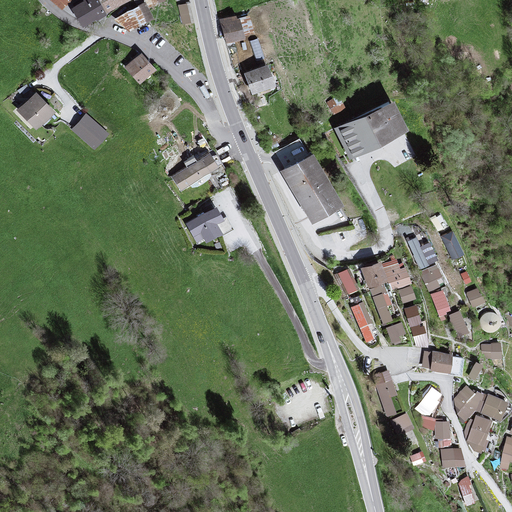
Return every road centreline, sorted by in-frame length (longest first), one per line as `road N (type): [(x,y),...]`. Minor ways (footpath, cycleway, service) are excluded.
road 1 (residential): [(305,284),(320,287),(351,338),(372,354),(407,379),(441,383),(465,457),(506,511)]
road 2 (residential): [(42,0),(57,16),(151,58),(184,84),(211,127),(238,129)]
road 3 (secondary): [(305,284),(238,129)]
road 4 (secondary): [(369,487),(360,417),(329,348)]
road 5 (secondary): [(329,348),(369,487)]
road 6 (secondary): [(238,129),(201,0)]
